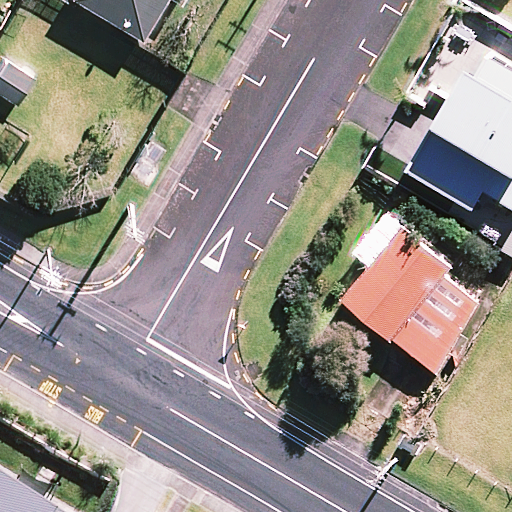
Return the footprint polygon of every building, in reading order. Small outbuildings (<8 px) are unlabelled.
[(163,0),(87,0),(145,33),(163,0)] [(511,50),(462,20),(414,97),(443,115),(412,165),(479,206),(467,225),(511,252),(511,50)] [(42,74),(11,53),(0,69),(0,91),(21,106),(42,74)] [(474,274),(408,222),(349,297),(437,367),(486,306),(474,274)] [(22,511),(0,499),(0,511),(22,511)]
